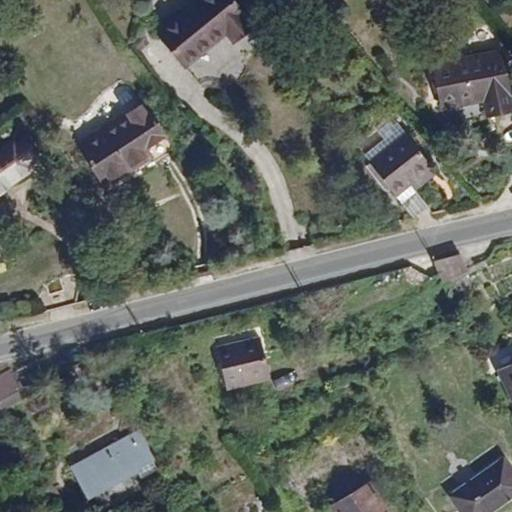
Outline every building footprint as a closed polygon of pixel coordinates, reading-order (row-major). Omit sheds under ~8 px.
[(236,39),(254,24),(234,0),(199,0),(161,31),(187,63),(228,29),(236,39)] [(489,118),(511,112),(511,105),(502,54),(436,67),(445,109),(485,100),(489,118)] [(127,189),(179,154),(144,101),(91,136),(127,189)] [(79,144),(115,197),(127,189),(91,136),(79,144)] [(421,182),(436,169),(411,137),(376,164),(417,216),(436,201),(421,182)] [(38,157),(27,140),(17,149),(14,145),(0,155),(0,188),(30,168),(28,165),(38,157)] [(463,255),(433,262),(443,283),(470,269),(463,255)] [(272,376),(263,341),(249,345),(247,338),(220,347),(230,388),(272,376)] [(511,364),(501,369),(511,393),(511,364)] [(13,368),(0,374),(0,406),(4,414),(29,403),(14,372),(13,368)] [(144,477),(158,470),(138,433),(74,468),(88,494),(138,467),(144,477)] [(486,511),(511,494),(511,469),(505,458),(451,495),(462,511),(486,511)] [(335,511),(393,511),(372,479),(331,505),(335,511)] [(64,494),(59,485),(44,492),(48,501),(64,494)]
